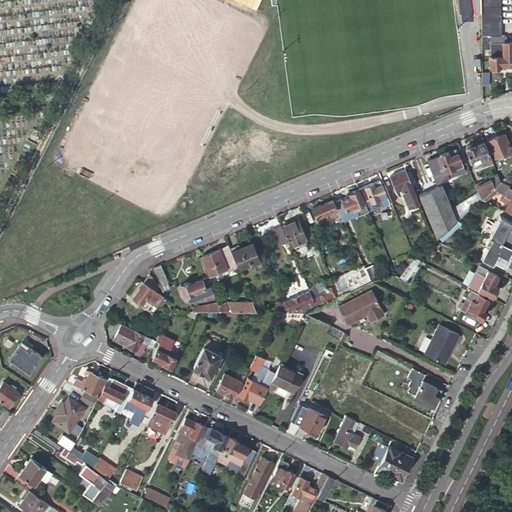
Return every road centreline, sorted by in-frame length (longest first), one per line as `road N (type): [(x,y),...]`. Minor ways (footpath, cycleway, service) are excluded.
road 1 (tertiary): [(78,337),(143,252),(481,111),(511,106)]
road 2 (residential): [(423,509),(78,337)]
road 3 (secondary): [(511,347),(423,509)]
road 4 (residential): [(78,337),(0,451)]
road 5 (secondary): [(451,511),(511,389)]
